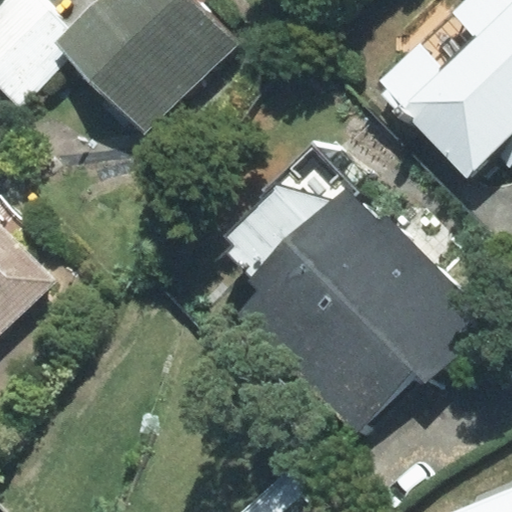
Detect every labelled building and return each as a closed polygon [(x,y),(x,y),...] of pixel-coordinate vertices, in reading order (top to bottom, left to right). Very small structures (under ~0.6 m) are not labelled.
[(0,0),(0,17),(18,0),(0,0)] [(250,55),(199,0),(119,0),(64,52),(151,146),(250,55)] [(511,0),(488,0),(397,82),(479,174),(511,144),(511,0)] [(374,199),(249,325),(369,454),(506,327),(374,199)] [(0,349),(65,288),(0,223),(0,349)] [(511,511),(511,484),(473,503),(475,511),(511,511)]
